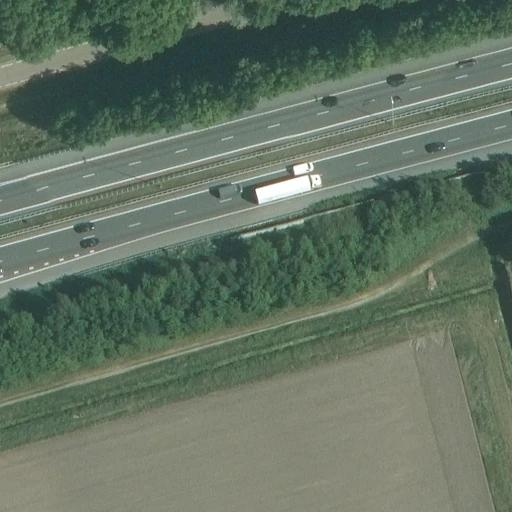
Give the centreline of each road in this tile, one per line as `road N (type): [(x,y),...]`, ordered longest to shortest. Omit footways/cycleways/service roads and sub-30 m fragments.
road 1 (motorway): [(511,63),(0,202)]
road 2 (motorway): [(0,263),(511,125)]
road 3 (unclassified): [(287,0),(0,80)]
